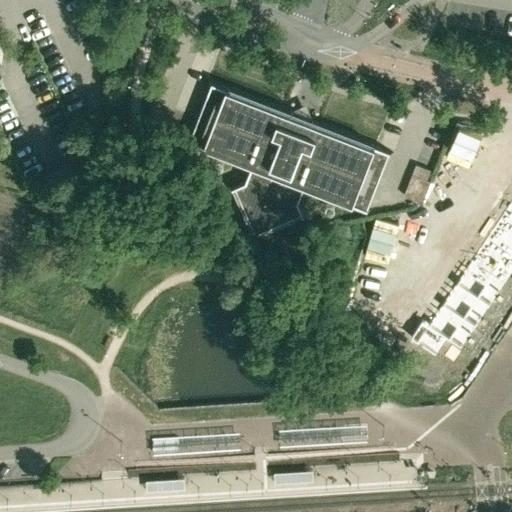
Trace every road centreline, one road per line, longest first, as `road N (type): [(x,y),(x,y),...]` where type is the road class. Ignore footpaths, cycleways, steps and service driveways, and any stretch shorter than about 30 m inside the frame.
road 1 (unclassified): [(0,362),(62,385),(86,413),(75,442),(59,451),(0,455)]
road 2 (unclassified): [(511,92),(307,37)]
road 3 (unclassified): [(165,0),(277,43),(307,37)]
